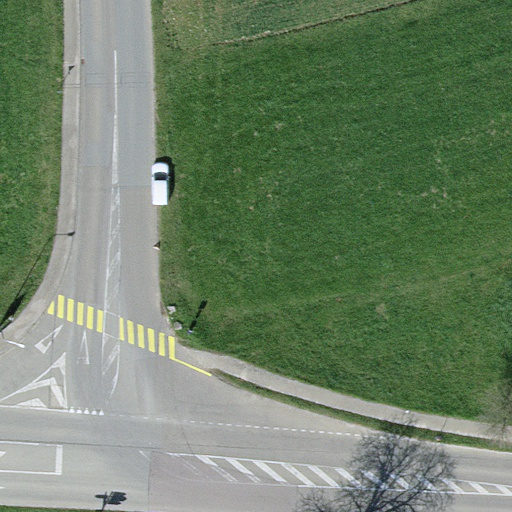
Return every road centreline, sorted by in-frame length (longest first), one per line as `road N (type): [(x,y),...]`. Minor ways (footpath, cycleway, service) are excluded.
road 1 (secondary): [(110,0),(114,189),(98,459)]
road 2 (primary): [(98,459),(511,487)]
